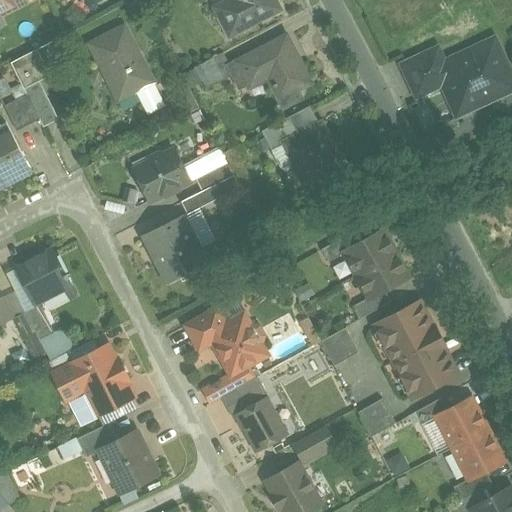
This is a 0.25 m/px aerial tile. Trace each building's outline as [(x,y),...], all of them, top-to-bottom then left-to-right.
[(25,0),(0,0),(0,15),(1,17),(27,3),(25,0)] [(281,10),(275,0),(235,0),(238,5),(221,14),(232,36),(281,10)] [(126,28),(92,46),(121,102),(139,93),(151,116),(168,108),(155,84),(126,28)] [(299,62),(286,37),(231,65),(236,75),(234,76),(240,87),(266,74),(280,101),(298,92),(313,85),(301,61),(299,62)] [(445,65),(438,68),(445,83),(459,115),(461,114),(465,115),(477,109),(479,106),(511,89),(511,76),(496,41),(445,65)] [(39,51),(13,64),(29,96),(33,103),(48,95),(41,82),(52,76),(39,51)] [(439,51),(406,66),(419,95),(445,83),(438,68),(445,65),(439,51)] [(225,53),(197,68),(208,89),(234,76),(236,75),(231,65),(225,53)] [(0,78),(0,95),(8,91),(2,78),(0,78)] [(298,92),(280,101),(284,109),(302,99),(298,92)] [(48,95),(33,103),(42,120),(46,128),(60,121),(48,95)] [(29,96),(7,107),(19,131),(42,120),(33,103),(29,96)] [(312,107),(264,132),(273,150),(274,150),(285,144),(285,143),(321,125),(312,107)] [(0,189),(23,178),(18,168),(28,163),(7,123),(0,127),(0,189)] [(321,125),(285,143),(285,144),(274,150),(283,169),(295,163),(316,204),(341,192),(340,190),(353,183),(333,145),(334,144),(324,124),(321,125)] [(165,156),(159,154),(153,157),(151,163),(136,170),(152,202),(165,196),(167,197),(173,194),(174,192),(192,182),(176,150),(165,156)] [(230,163),(198,179),(204,192),(213,187),(236,176),(230,163)] [(204,192),(183,203),(189,216),(220,200),(213,187),(204,192)] [(183,217),(144,237),(169,284),(207,265),(183,217)] [(361,244),(346,253),(346,254),(358,276),(398,254),(385,231),(361,244)] [(354,232),(323,250),(330,263),(346,254),(346,253),(361,244),(354,232)] [(52,253),(20,270),(19,268),(17,269),(35,305),(71,286),(52,250),(51,251),(52,253)] [(398,254),(358,276),(371,298),(371,299),(386,291),(410,277),(398,254)] [(0,287),(0,324),(15,317),(0,287)] [(371,298),(354,307),(361,320),(393,302),(386,291),(371,299),(371,298)] [(435,327),(422,302),(377,325),(415,398),(459,375),(446,349),(448,349),(436,327),(435,327)] [(41,306),(27,314),(42,342),(56,335),(41,306)] [(218,308),(187,326),(201,351),(216,342),(232,333),(226,323),(218,308)] [(244,313),(226,323),(232,333),(216,342),(234,374),(248,366),(252,367),(262,361),(265,351),(260,342),(261,342),(263,336),(259,329),(253,328),(252,328),(244,313)] [(347,328),(323,342),(336,366),(361,352),(347,328)] [(110,347),(56,374),(69,399),(87,390),(92,400),(128,382),(129,381),(119,361),(117,362),(110,347)] [(259,377),(238,389),(244,399),(229,408),(235,419),(240,416),(268,401),(272,399),(259,377)] [(128,382),(92,400),(99,415),(135,397),(128,382)] [(448,395),(417,412),(423,425),(438,417),(438,416),(454,408),(448,395)] [(454,408),(438,416),(438,417),(454,448),(490,430),(473,398),(454,408)] [(384,399),(360,413),(373,437),(398,423),(384,399)] [(268,401),(240,416),(258,449),(258,450),(258,451),(288,434),(287,433),(286,433),(268,401)] [(111,423),(79,439),(88,458),(102,451),(101,450),(120,441),(111,423)] [(325,427),(297,443),(297,445),(296,445),(305,462),(336,444),(327,428),(326,429),(325,427)] [(490,430),(454,448),(470,479),(471,480),(488,472),(506,462),(490,430)] [(120,441),(101,450),(102,451),(123,493),(159,475),(138,432),(120,441)] [(300,464),(269,481),(276,494),(274,495),(282,510),(284,509),(285,511),(307,511),(322,504),(300,464)] [(488,472),(471,480),(470,479),(455,487),(463,501),(484,489),(494,484),(488,472)] [(490,500),(473,510),(473,511),(511,511),(511,487),(511,488),(490,500)] [(463,501),(453,507),(455,511),(470,511),(473,510),(490,500),(484,489),(463,501)]
